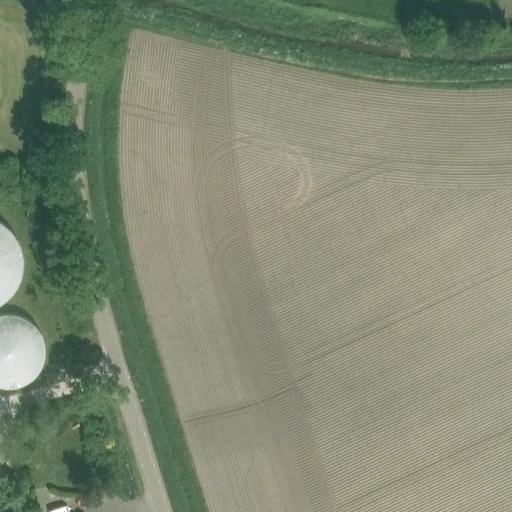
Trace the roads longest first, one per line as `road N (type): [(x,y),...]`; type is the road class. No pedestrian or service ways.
road 1 (tertiary): [(163,511),(86,237),(75,145),(91,0)]
road 2 (track): [(50,0),(397,74),(511,74)]
